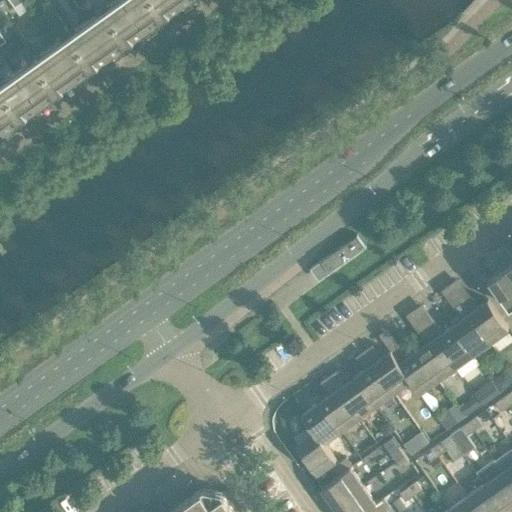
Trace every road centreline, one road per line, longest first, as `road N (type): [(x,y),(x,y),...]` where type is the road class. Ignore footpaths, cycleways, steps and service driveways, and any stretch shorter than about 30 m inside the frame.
road 1 (secondary): [(511,40),(144,312)]
road 2 (secondary): [(170,350),(511,84)]
road 3 (residential): [(220,421),(511,212)]
road 4 (residential): [(0,156),(218,0)]
road 5 (secondary): [(0,471),(170,350)]
road 6 (secondary): [(144,312),(0,416)]
road 7 (residential): [(94,511),(220,421)]
road 8 (residential): [(313,511),(256,433),(220,421)]
